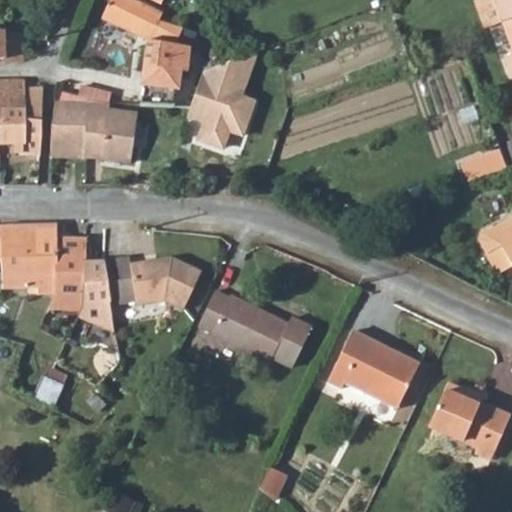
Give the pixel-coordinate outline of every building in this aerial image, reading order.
[(156,20),(159,12),(132,0),(108,0),(100,19),(146,39),(148,40),(156,20)] [(473,0),(485,28),(501,23),(492,0),(473,0)] [(511,0),(492,0),(501,23),(511,51),(511,54),(504,58),(511,77),(511,0)] [(180,28),(156,20),(148,40),(169,45),(174,45),(180,28)] [(2,58),(20,57),(20,35),(2,35),(2,58)] [(139,85),(180,89),(188,47),(174,45),(169,45),(148,40),(146,39),(139,85)] [(200,72),(185,118),(202,124),(196,141),(224,150),(230,136),(243,139),(257,98),(244,94),(260,51),(200,72)] [(0,111),(23,111),(22,88),(22,81),(0,81),(0,111)] [(18,156),(38,156),(40,88),(22,88),(23,111),(0,111),(0,144),(13,144),(14,152),(18,152),(18,156)] [(85,102),(106,103),(108,89),(86,89),(85,102)] [(50,132),(49,158),(84,158),(128,164),(136,113),(106,109),(106,103),(85,102),(53,103),(50,132)] [(458,164),(465,184),(505,170),(497,150),(458,164)] [(476,243),(483,255),(498,247),(509,268),(511,272),(511,223),(510,220),(478,237),(476,243)] [(0,227),(0,236),(1,248),(2,289),(36,286),(37,293),(53,294),(54,242),(55,240),(55,224),(27,226),(0,227)] [(84,239),(55,240),(54,242),(53,294),(51,299),(79,312),(82,305),(82,294),(85,262),(84,239)] [(498,247),(483,255),(494,276),(509,268),(498,247)] [(128,258),(104,260),(109,303),(109,304),(134,301),(135,306),(162,303),(181,311),(201,273),(170,257),(129,261),(128,258)] [(104,260),(85,262),(82,294),(82,305),(109,303),(104,260)] [(286,324),(228,296),(227,298),(213,293),(195,327),(209,334),(208,336),(266,365),(269,360),(290,369),(309,328),(289,319),(286,324)] [(351,333),(326,382),(340,390),(343,385),(395,409),(417,365),(351,333)] [(47,368),(33,397),(53,406),(67,377),(47,368)] [(508,418),(478,405),(477,407),(460,400),(462,395),(463,393),(446,385),(427,427),(474,450),(472,455),(488,462),(508,418)] [(104,405),(92,395),(86,402),(97,413),(104,405)] [(477,407),(478,405),(478,402),(462,395),(460,400),(477,407)] [(76,431),(62,422),(53,434),(66,444),(76,431)] [(258,489),(272,502),(285,477),(269,467),(258,489)] [(117,490),(108,508),(115,511),(139,511),(144,503),(117,490)]
